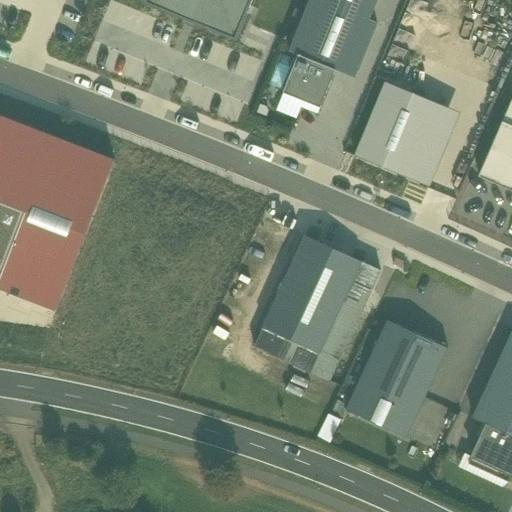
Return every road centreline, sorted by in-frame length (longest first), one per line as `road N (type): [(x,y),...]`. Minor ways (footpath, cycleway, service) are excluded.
road 1 (unclassified): [(0,67),(317,190),(511,278)]
road 2 (tertiary): [(417,511),(182,424),(0,384)]
